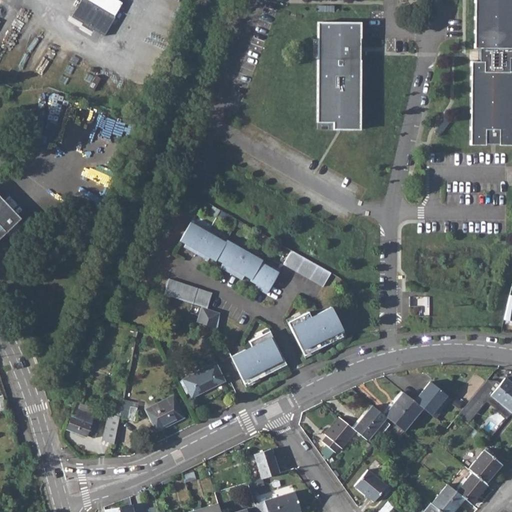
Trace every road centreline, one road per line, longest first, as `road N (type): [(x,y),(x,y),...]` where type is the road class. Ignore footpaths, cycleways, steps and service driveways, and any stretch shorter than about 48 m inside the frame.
road 1 (residential): [(391,358),(395,182),(435,0)]
road 2 (residential): [(51,473),(28,387),(0,324)]
road 3 (residential): [(271,409),(140,474)]
road 4 (residential): [(391,358),(271,409)]
road 5 (residential): [(271,409),(342,511)]
road 6 (residential): [(511,356),(450,350),(391,358)]
